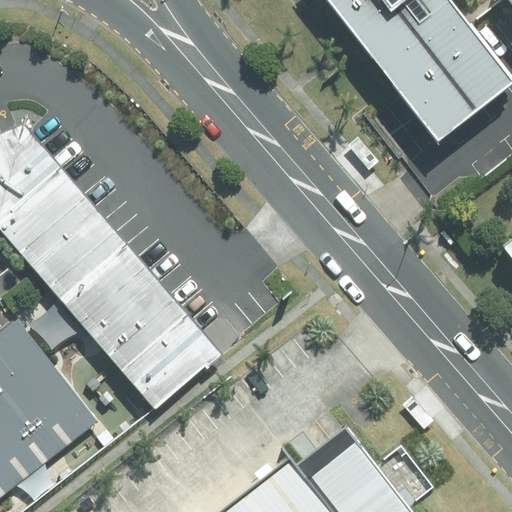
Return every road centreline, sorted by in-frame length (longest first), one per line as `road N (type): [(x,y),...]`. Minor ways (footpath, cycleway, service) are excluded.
road 1 (secondary): [(511,425),(215,78)]
road 2 (secondary): [(215,78),(104,0)]
